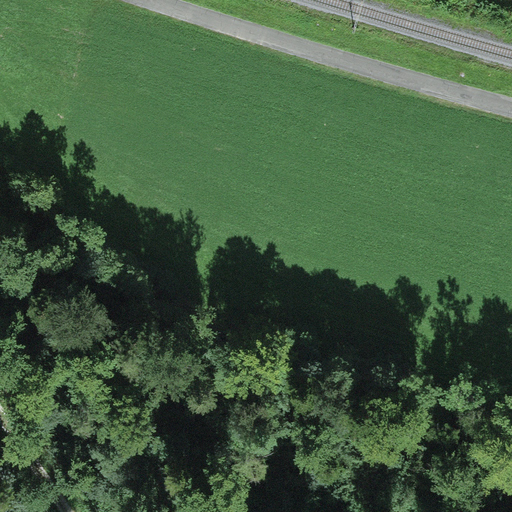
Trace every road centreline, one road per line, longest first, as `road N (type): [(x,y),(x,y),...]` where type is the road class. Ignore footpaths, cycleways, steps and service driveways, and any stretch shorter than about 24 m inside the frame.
road 1 (track): [(137,0),(511,108)]
road 2 (track): [(0,412),(68,511)]
